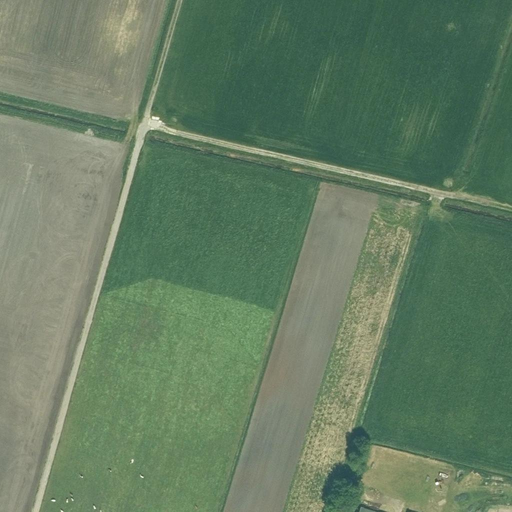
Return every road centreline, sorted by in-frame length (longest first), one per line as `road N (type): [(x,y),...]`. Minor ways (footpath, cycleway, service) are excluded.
road 1 (track): [(34,511),(145,123),(511,209)]
road 2 (track): [(145,123),(179,0)]
